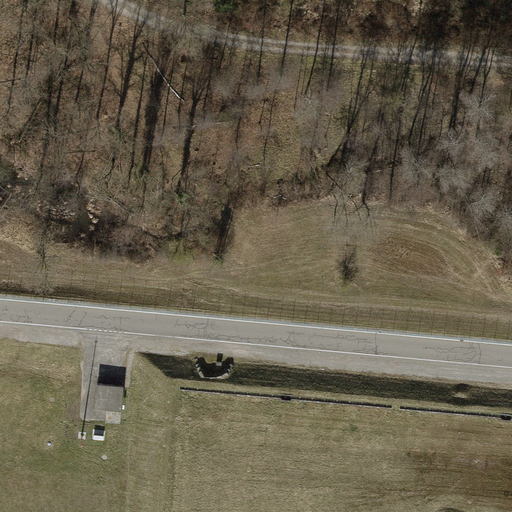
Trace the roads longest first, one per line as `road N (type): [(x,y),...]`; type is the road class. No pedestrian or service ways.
road 1 (track): [(69,0),(102,103),(198,200),(284,245),(295,262),(288,282),(267,293),(0,271)]
road 2 (track): [(110,0),(177,31),(234,43),(511,63)]
